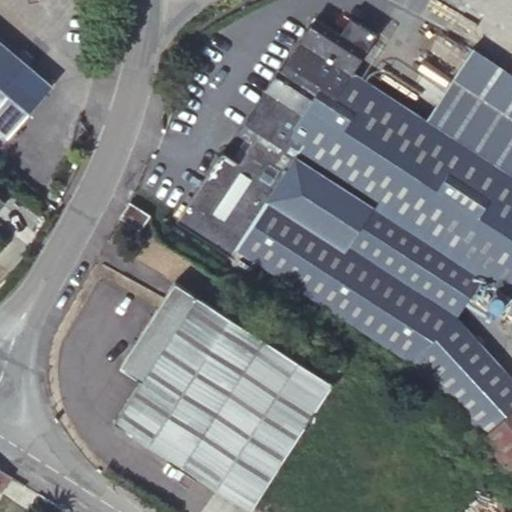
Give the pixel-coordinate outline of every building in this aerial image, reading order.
[(511,77),(470,51),(427,120),(351,73),(365,51),(376,33),(350,18),(339,35),(321,23),(308,26),(241,135),(252,141),(239,161),(224,151),(223,151),(221,150),(220,151),(219,152),(176,221),(232,257),(236,250),(407,361),(408,362),(457,317),(482,278),(511,295),(511,77)] [(0,102),(30,68),(0,41),(0,102)] [(49,84),(30,68),(0,102),(0,130),(6,135),(49,84)] [(148,215),(128,202),(120,217),(139,230),(148,215)] [(331,383),(174,281),(119,366),(141,380),(114,421),(249,510),(331,383)] [(511,379),(457,317),(408,362),(501,466),(502,467),(511,471),(511,379)] [(0,490),(9,476),(0,470),(0,490)]
